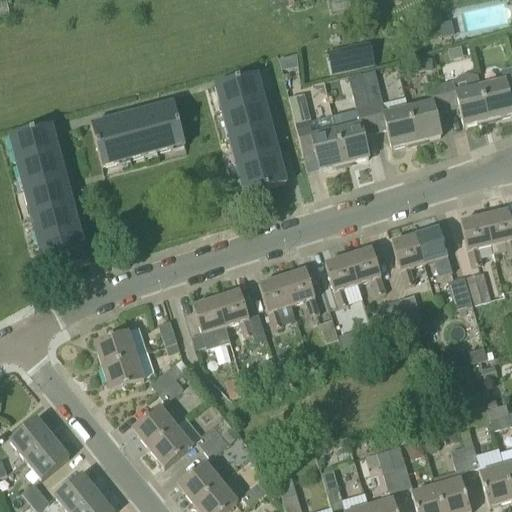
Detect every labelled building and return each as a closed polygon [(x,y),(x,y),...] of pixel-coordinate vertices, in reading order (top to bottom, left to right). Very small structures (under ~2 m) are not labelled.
[(438,27),(441,41),(454,38),(451,24),(438,27)] [(369,46),(327,55),(331,78),(374,69),(369,46)] [(415,62),(416,75),(433,74),(433,61),(415,62)] [(504,82),(479,88),(489,127),(489,124),(511,118),(511,114),(508,98),(511,97),(511,68),(502,71),(504,82)] [(417,149),(406,110),(383,115),(381,106),(382,106),(374,74),(362,77),(366,94),(375,135),(386,132),(391,152),(415,146),(416,149),(417,149)] [(476,76),(452,83),(440,86),(446,114),(458,111),(463,130),(487,124),(488,127),(489,127),(479,88),(476,76)] [(257,77),(214,88),(243,198),(286,187),(257,77)] [(435,117),(446,114),(440,86),(428,89),(431,103),(406,110),(417,149),(416,146),(441,140),(435,117)] [(375,135),(366,94),(352,98),(356,112),(359,126),(334,132),(344,171),(345,171),(344,168),(368,162),(363,139),(375,135)] [(310,139),(308,130),(310,130),(302,98),(301,99),(288,102),(302,157),(314,154),(319,174),(343,168),(344,171),(334,132),(310,139)] [(184,149),(173,106),(90,128),(102,171),(184,149)] [(88,265),(51,128),(9,140),(45,276),(88,265)] [(511,234),(508,214),(484,220),(491,249),(504,246),(508,262),(511,260),(511,234)] [(491,249),(484,220),(460,226),(469,271),(479,269),(475,252),(491,249)] [(415,239),(423,268),(433,265),(438,280),(452,276),(438,232),(415,239)] [(391,246),(404,291),(414,288),(409,272),(423,268),(415,239),(391,246)] [(348,260),(357,288),(371,284),(376,299),(385,297),(371,252),(348,260)] [(357,288),(348,260),(324,268),(338,312),(347,309),(342,293),(357,288)] [(282,281),(291,310),(305,305),(310,321),(319,318),(305,274),(282,281)] [(463,281),(471,311),(491,305),(483,276),(463,281)] [(258,289),(272,333),(281,330),(276,314),(291,310),(282,281),(258,289)] [(471,311),(463,281),(447,286),(456,315),(471,311)] [(216,302),(230,347),(253,339),(239,295),(216,302)] [(399,303),(407,329),(422,325),(414,299),(399,303)] [(206,354),(230,347),(216,302),(192,310),(206,354)] [(407,329),(399,303),(384,308),(393,334),(407,329)] [(320,328),(325,347),(337,343),(332,324),(320,328)] [(165,350),(176,346),(169,325),(158,329),(165,350)] [(101,371),(135,360),(127,335),(93,346),(101,371)] [(337,339),(340,349),(354,345),(351,335),(337,339)] [(176,346),(165,350),(168,359),(179,355),(176,346)] [(143,384),(135,360),(101,371),(109,395),(143,384)] [(271,363),(258,367),(263,382),(276,378),(271,363)] [(494,371),(481,369),(480,378),(493,380),(494,371)] [(157,398),(176,384),(168,374),(150,388),(157,398)] [(225,385),(230,402),(241,399),(239,391),(243,389),(240,381),(225,385)] [(182,393),(176,384),(157,398),(165,407),(182,393)] [(487,406),(489,413),(498,410),(496,404),(487,406)] [(147,453),(175,430),(159,410),(131,432),(147,453)] [(511,418),(511,416),(500,420),(489,423),(492,435),(511,428),(511,418)] [(225,420),(213,429),(221,439),(232,429),(225,420)] [(9,444),(25,464),(52,442),(36,422),(9,444)] [(202,454),(221,439),(213,429),(195,444),(202,454)] [(164,473),(192,450),(175,430),(147,453),(164,473)] [(458,444),(455,434),(443,438),(446,448),(458,444)] [(210,463),(228,449),(229,448),(221,439),(202,454),(210,463)] [(52,442),(25,464),(41,484),(69,462),(52,442)] [(461,452),(467,473),(479,469),(473,448),(461,452)] [(399,450),(388,454),(399,494),(411,490),(399,450)] [(467,473),(461,452),(450,455),(456,476),(467,473)] [(399,494),(388,454),(376,457),(388,497),(399,494)] [(193,508),(220,486),(204,466),(176,488),(193,508)] [(511,467),(503,470),(511,499),(511,467)] [(511,499),(503,470),(478,477),(488,511),(511,504),(511,499)] [(81,477),(54,500),(63,511),(79,511),(98,497),(81,477)] [(290,482),(278,486),(277,486),(284,511),(299,511),(291,482),(290,482)] [(468,511),(460,483),(435,490),(441,511),(468,511)] [(265,495),(258,485),(240,500),(248,510),(265,495)] [(195,511),(229,511),(237,506),(220,486),(193,508),(195,511)] [(29,507),(41,497),(33,487),(21,497),(29,507)] [(330,510),(330,511),(339,511),(343,511),(337,489),(325,492),(330,510)] [(441,511),(435,490),(411,497),(414,511),(441,511)] [(41,497),(29,507),(33,511),(42,511),(49,507),(41,497)] [(109,511),(98,497),(79,511),(109,511)] [(395,511),(393,502),(368,510),(368,511),(395,511)]
